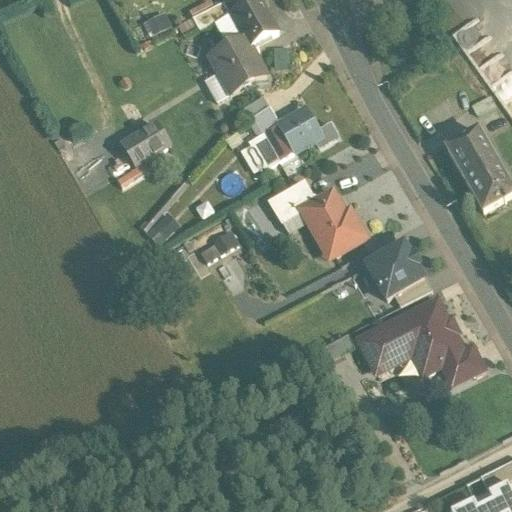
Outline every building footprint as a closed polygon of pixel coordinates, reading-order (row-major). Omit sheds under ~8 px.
[(229,18),(213,27),(214,29),(227,53),(210,63),(218,79),(205,86),(216,107),(266,80),(251,53),(278,37),(259,2),(229,18)] [(223,7),(192,23),(199,37),(214,29),(213,27),(229,18),(223,7)] [(288,52),(273,53),(274,73),(289,72),(288,52)] [(269,112),(253,121),(254,122),(261,134),(256,137),(259,141),(263,139),(278,130),(279,129),(269,112)] [(279,129),(278,130),(293,158),(315,145),(322,141),(318,135),(306,114),(279,129)] [(261,134),(254,122),(249,125),(256,137),(261,134)] [(169,151),(155,128),(123,148),(137,171),(169,151)] [(330,128),(318,135),(322,141),(315,145),(319,152),(338,141),(330,128)] [(278,130),(263,139),(265,143),(278,167),(293,158),(278,130)] [(511,200),(511,194),(479,135),(447,153),(483,217),(511,200)] [(265,143),(254,149),(269,172),(278,167),(265,143)] [(145,168),(118,185),(122,192),(149,175),(145,168)] [(304,188),(269,208),(282,229),(302,218),(297,210),(309,203),(312,201),(304,188)] [(345,218),(333,198),(313,209),(309,203),(297,210),(302,218),(319,247),(324,244),(335,262),(366,243),(350,216),(345,218)] [(179,230),(167,218),(147,237),(159,249),(179,230)] [(238,249),(230,237),(214,247),(215,249),(222,259),(238,249)] [(379,251),(385,261),(404,250),(405,250),(399,240),(379,251)] [(215,249),(201,258),(207,268),(222,259),(215,249)] [(394,301),(423,285),(416,272),(419,270),(414,260),(410,262),(404,250),(385,261),(368,271),(387,305),(394,301)] [(426,284),(394,301),(400,312),(432,296),(426,284)] [(437,307),(361,346),(372,369),(395,357),(400,367),(413,360),(416,365),(416,369),(417,373),(420,376),(423,379),(428,380),(432,378),(436,376),(438,371),(441,369),(463,359),(462,352),(458,344),(455,342),(453,339),(451,340),(444,328),(447,327),(446,323),(446,319),(443,313),(440,311),(437,307)] [(463,359),(441,369),(452,390),(483,375),(472,354),(463,359)] [(490,500),(490,501),(509,492),(511,490),(511,468),(481,484),(490,500)] [(511,511),(511,496),(509,492),(490,501),(490,500),(465,511),(511,511)]
